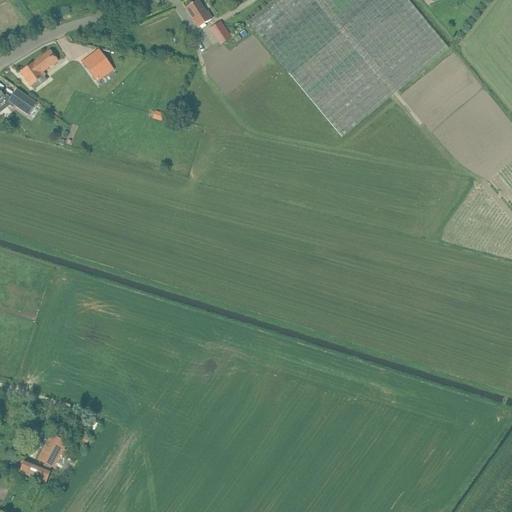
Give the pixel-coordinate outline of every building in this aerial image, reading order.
[(342,137),(448,48),(407,0),(276,0),(248,24),(342,137)] [(198,29),(212,20),(206,12),(205,13),(197,1),(185,9),(198,29)] [(231,38),(220,22),(209,29),(220,45),(231,38)] [(43,73),(58,61),(50,50),(20,73),(31,87),(45,76),(43,73)] [(113,70),(98,50),(82,62),(97,82),(113,70)] [(0,112),(1,112),(0,109),(0,104),(4,102),(12,108),(14,105),(28,115),(36,104),(16,90),(10,99),(6,95),(5,96),(6,96),(4,97),(0,92),(0,112)] [(24,460),(20,472),(45,482),(50,470),(49,470),(51,467),(61,472),(70,453),(64,449),(67,443),(59,439),(65,426),(58,422),(51,435),(50,435),(41,452),(47,455),(42,462),(44,463),(42,467),(24,460)]
